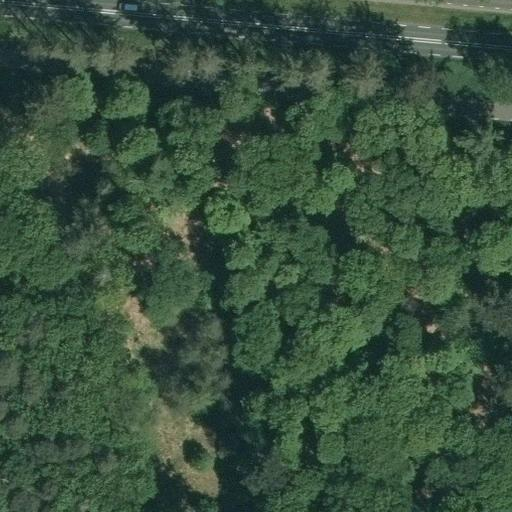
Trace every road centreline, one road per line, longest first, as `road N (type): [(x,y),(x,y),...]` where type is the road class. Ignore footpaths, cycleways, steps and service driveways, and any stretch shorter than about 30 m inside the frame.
road 1 (unclassified): [(0,58),(511,106)]
road 2 (primary): [(511,49),(0,6)]
